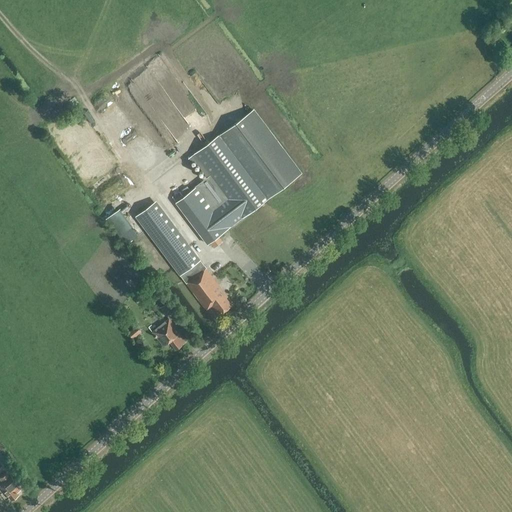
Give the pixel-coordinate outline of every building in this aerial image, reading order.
[(200,71),(209,94),(218,90),(211,72),(208,74),(206,68),(200,71)] [(123,89),(158,141),(171,133),(135,81),(123,89)] [(98,97),(103,108),(114,103),(108,92),(98,97)] [(193,108),(196,114),(209,108),(206,102),(193,108)] [(211,176),(207,180),(183,197),(176,202),(208,245),(302,175),(254,111),(195,154),(211,176)] [(183,170),(173,181),(182,189),(192,178),(183,170)] [(179,192),(172,197),(176,202),(183,197),(179,192)] [(231,305),(225,297),(227,296),(205,268),(155,201),(135,216),(185,283),(206,310),(212,305),(219,315),(231,305)] [(161,308),(166,315),(167,316),(174,310),(168,302),(161,308)] [(176,350),(186,342),(169,319),(152,332),(163,347),(169,342),(176,350)] [(141,332),(136,327),(128,334),(133,339),(141,332)] [(17,493),(20,490),(19,489),(20,487),(11,476),(10,477),(6,472),(0,476),(0,479),(3,483),(0,485),(0,486),(12,501),(18,495),(17,493)]
